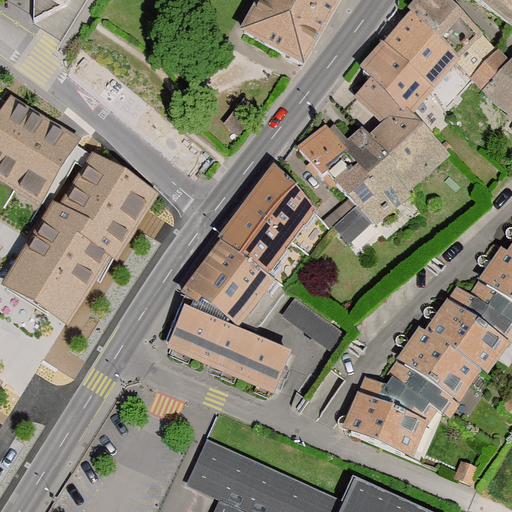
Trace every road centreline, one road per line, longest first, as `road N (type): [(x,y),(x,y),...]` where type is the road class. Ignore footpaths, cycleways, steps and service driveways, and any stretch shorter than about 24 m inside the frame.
road 1 (secondary): [(378,0),(211,215),(115,358)]
road 2 (residential): [(115,358),(473,501)]
road 3 (secondary): [(115,358),(19,511)]
